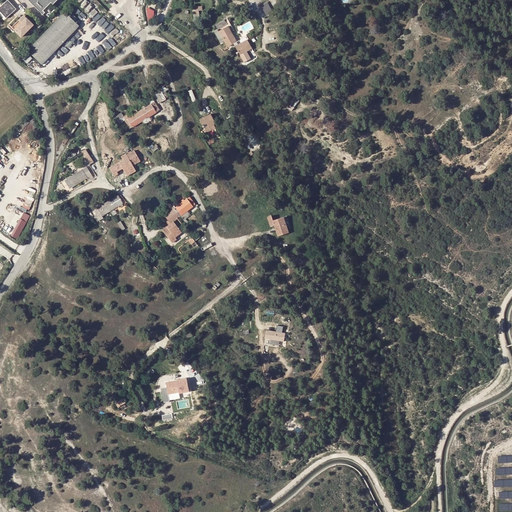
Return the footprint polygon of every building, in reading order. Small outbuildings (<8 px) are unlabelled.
[(7,0),(0,6),(0,9),(6,17),(16,8),(9,0),(7,0)] [(54,2),(55,0),(30,0),(44,13),(50,6),(48,4),(52,0),(54,2)] [(268,1),(261,4),(267,15),(274,12),(268,1)] [(25,49),(40,63),(77,25),(62,11),(25,49)] [(13,25),(20,32),(32,20),(25,13),(13,25)] [(226,19),(216,23),(218,28),(228,24),(226,19)] [(240,44),(238,42),(232,32),(229,26),(228,24),(222,27),(223,29),(219,31),(218,30),(215,31),(221,43),(224,41),(228,48),(234,44),(243,59),(247,57),(245,53),(247,52),(244,42),(240,44)] [(248,40),(244,42),(247,52),(253,49),(248,40)] [(168,97),(164,92),(155,98),(159,103),(166,99),(166,98),(168,97)] [(158,111),(153,103),(149,106),(148,104),(146,105),(147,107),(145,108),(144,106),(142,107),(143,109),(125,121),(130,128),(142,121),(144,124),(151,120),(149,116),(158,111)] [(120,114),(115,117),(119,124),(122,122),(121,119),(123,118),(120,114)] [(216,123),(211,114),(200,120),(205,129),(216,123)] [(94,162),(86,149),(82,152),(89,162),(87,163),(89,166),(91,165),(90,164),(94,162)] [(118,172),(124,169),(125,172),(134,167),(133,166),(140,161),(134,151),(126,155),(126,154),(121,157),(123,161),(124,162),(119,165),(118,164),(111,168),(116,177),(119,174),(118,172)] [(65,180),(70,189),(87,178),(89,180),(93,178),(87,167),(65,180)] [(134,167),(125,172),(128,176),(136,171),(134,167)] [(67,190),(70,189),(65,180),(62,182),(67,190)] [(124,205),(118,195),(94,210),(97,215),(94,217),(97,222),(103,218),(102,216),(119,206),(120,208),(124,205)] [(172,239),(175,237),(181,232),(173,222),(181,216),(184,220),(191,215),(187,211),(193,207),(192,206),(195,204),(189,197),(185,200),(183,199),(182,200),(183,202),(176,207),(174,205),(172,207),(174,209),(163,218),(169,225),(170,226),(167,228),(166,227),(162,230),(167,237),(170,235),(172,239)] [(18,239),(31,216),(25,212),(11,235),(18,239)] [(203,228),(206,226),(201,216),(197,219),(203,228)] [(289,233),(288,229),(284,217),(273,221),(272,216),(267,217),(270,227),(274,225),(278,237),(289,233)] [(198,331),(193,324),(189,327),(194,334),(198,331)] [(267,330),(265,339),(279,341),(281,333),(267,330)] [(169,395),(180,393),(189,392),(187,379),(167,383),(168,387),(169,395)] [(176,396),(180,395),(180,393),(169,395),(168,387),(166,387),(168,399),(176,398),(176,396)] [(116,402),(118,408),(126,403),(124,398),(116,402)]
